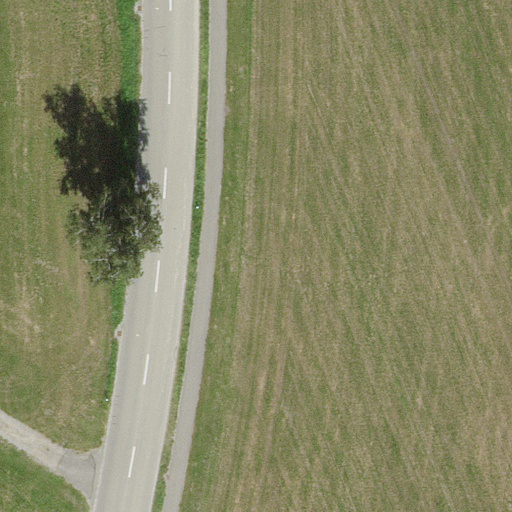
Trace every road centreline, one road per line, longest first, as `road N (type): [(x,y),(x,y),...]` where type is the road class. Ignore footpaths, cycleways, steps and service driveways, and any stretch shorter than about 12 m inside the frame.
road 1 (tertiary): [(170,0),(171,197),(129,511)]
road 2 (track): [(0,420),(130,503)]
